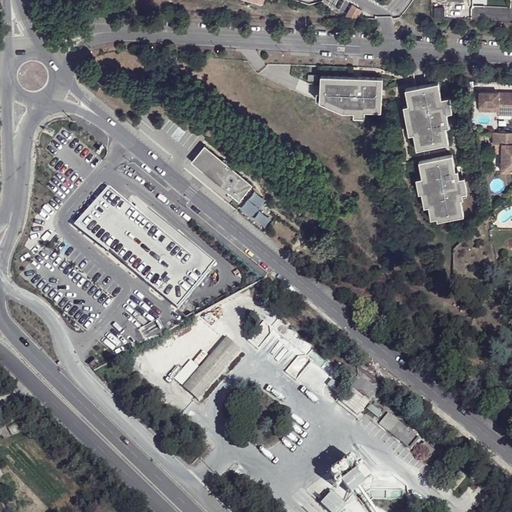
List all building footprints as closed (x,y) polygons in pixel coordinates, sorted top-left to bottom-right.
[(348,16),(348,19),(360,19),(364,11),(355,5),(348,16)] [(380,77),(318,74),(317,100),(333,101),(333,107),(339,110),(351,111),(362,112),(362,110),(362,104),(379,106),(380,77)] [(438,83),(410,88),(413,104),(409,105),(413,126),(414,134),(419,133),(422,149),(448,144),(445,128),(449,127),(448,119),(444,98),(441,99),(438,83)] [(410,88),(405,89),(408,105),(409,105),(413,104),(410,88)] [(511,90),(479,90),(478,109),(497,109),(497,112),(511,112),(511,90)] [(449,97),(444,98),(448,119),(453,118),(449,97)] [(408,105),(403,106),(407,127),(413,126),(409,105),(408,105)] [(511,130),(492,130),(492,146),(495,146),(501,147),(501,155),(501,173),(511,173),(511,130)] [(253,184),(204,146),(195,156),(196,166),(236,196),(244,195),(253,184)] [(455,171),(452,155),(424,161),(427,176),(421,178),(418,178),(421,193),(424,207),(428,206),(434,205),(436,218),(437,221),(463,216),(460,200),(463,199),(462,194),(459,179),(457,171),(455,171)] [(424,161),(418,162),(421,178),(427,176),(424,161)] [(464,178),(459,179),(462,194),(467,193),(464,178)] [(109,188),(78,225),(177,309),(208,272),(126,202),(109,188)] [(130,198),(126,202),(208,272),(212,267),(130,198)] [(434,205),(428,206),(430,219),(436,218),(434,205)] [(258,347),(272,328),(262,320),(248,339),(258,347)] [(227,338),(200,370),(185,388),(199,400),(242,351),(227,338)] [(185,388),(200,370),(190,361),(175,379),(185,388)] [(353,389),(341,403),(355,415),(367,402),(353,389)] [(389,415),(381,425),(412,451),(421,441),(389,415)] [(426,444),(422,449),(432,457),(436,452),(426,444)] [(442,457),(434,466),(441,472),(449,463),(442,457)] [(347,468),(348,469),(351,471),(354,470),(356,468),(356,464),(354,462),(351,461),(349,462),(347,464),(347,468)] [(340,476),(339,474),(338,473),(335,472),(332,474),(330,476),(330,479),(333,482),(336,483),(339,481),(340,479),(340,476)] [(357,493),(360,491),(366,486),(356,473),(341,484),(351,497),(357,493)] [(337,511),(345,504),(329,490),(317,503),(327,511),(337,511)] [(375,511),(360,491),(357,493),(370,511),(375,511)]
